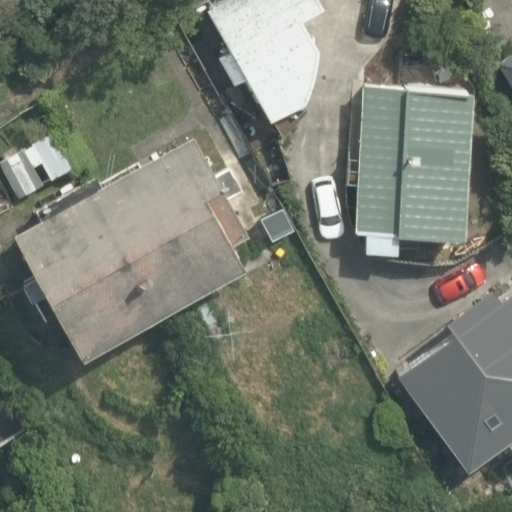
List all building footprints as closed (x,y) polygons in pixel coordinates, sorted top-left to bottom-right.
[(304,0),(229,0),(215,8),(277,128),(351,90),(304,0)] [(500,99),(368,91),(358,256),(406,259),(407,237),(492,242),(500,99)] [(71,124),(6,158),(29,202),(94,167),(71,124)] [(204,145),(24,241),(92,369),(272,273),(204,145)] [(462,338),(407,376),(479,480),(511,456),(511,261),(442,310),(462,338)]
